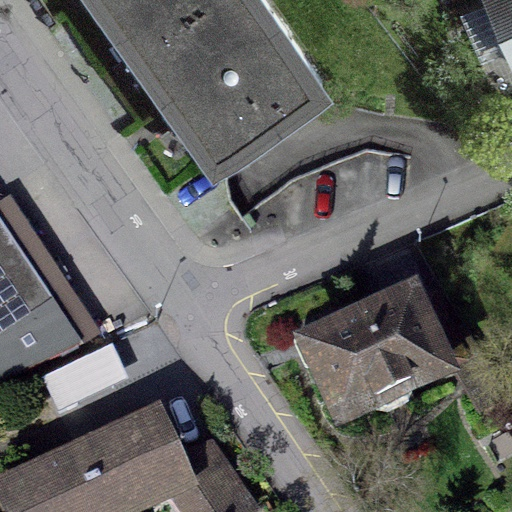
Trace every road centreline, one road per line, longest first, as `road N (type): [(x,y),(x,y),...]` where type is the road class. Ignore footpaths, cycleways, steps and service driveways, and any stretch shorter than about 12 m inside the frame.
road 1 (residential): [(162,305),(511,156)]
road 2 (residential): [(162,305),(0,63)]
road 3 (residential): [(306,511),(162,305)]
